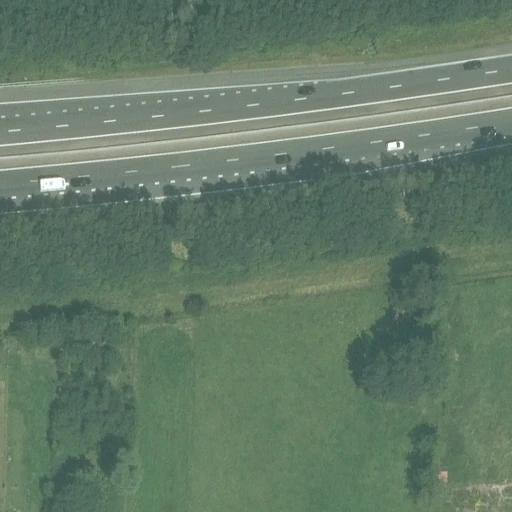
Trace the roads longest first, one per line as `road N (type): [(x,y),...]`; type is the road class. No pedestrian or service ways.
road 1 (motorway): [(511,69),(310,100),(0,131)]
road 2 (motorway): [(0,184),(511,124)]
